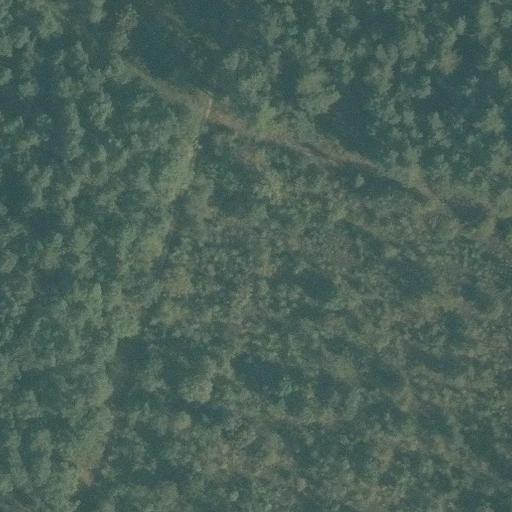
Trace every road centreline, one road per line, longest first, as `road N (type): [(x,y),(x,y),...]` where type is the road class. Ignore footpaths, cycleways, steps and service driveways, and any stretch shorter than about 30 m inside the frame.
road 1 (track): [(76,511),(237,0)]
road 2 (track): [(511,205),(205,103),(58,0)]
